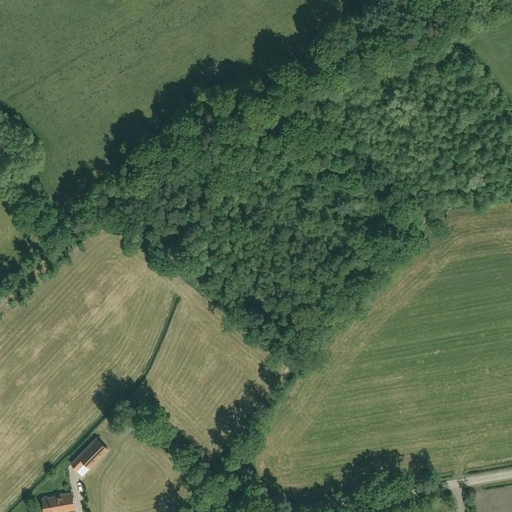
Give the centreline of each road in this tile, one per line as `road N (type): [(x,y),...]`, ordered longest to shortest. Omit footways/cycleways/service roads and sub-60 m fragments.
road 1 (track): [(385,0),(298,68),(160,145),(0,305)]
road 2 (unclassified): [(289,511),(511,473)]
